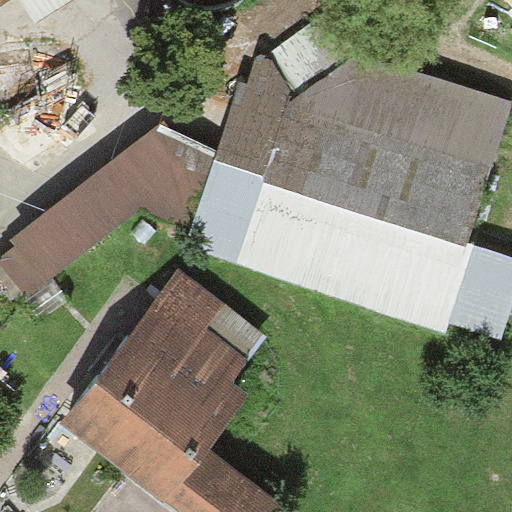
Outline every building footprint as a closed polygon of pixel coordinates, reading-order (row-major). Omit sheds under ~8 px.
[(0,0),(0,8),(13,0),(0,0)] [(19,0),(35,27),(78,0),(19,0)] [(511,0),(510,0),(503,7),(511,17),(511,0)] [(251,60),(196,236),(436,310),(460,234),(484,158),(403,132),(410,109),(320,25),(251,60)] [(511,255),(511,249),(460,234),(436,310),(490,327),(511,255)] [(178,271),(62,425),(167,506),(170,502),(208,452),(249,398),(233,387),(269,339),(178,271)] [(281,511),(284,509),(208,452),(170,502),(182,511),(281,511)]
